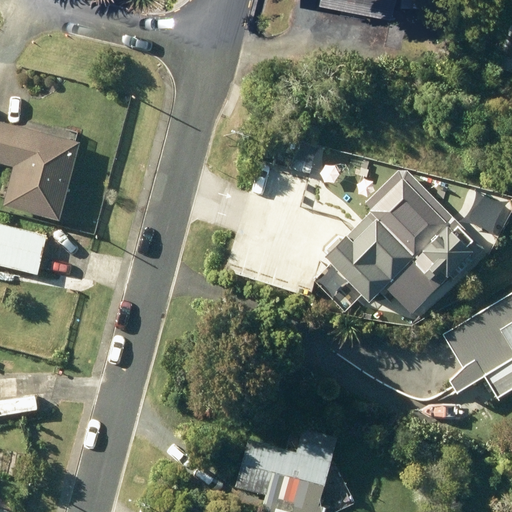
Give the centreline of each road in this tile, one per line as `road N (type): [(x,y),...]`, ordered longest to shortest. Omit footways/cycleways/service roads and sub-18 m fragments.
road 1 (residential): [(212,51),(89,511)]
road 2 (residential): [(212,51),(14,0)]
